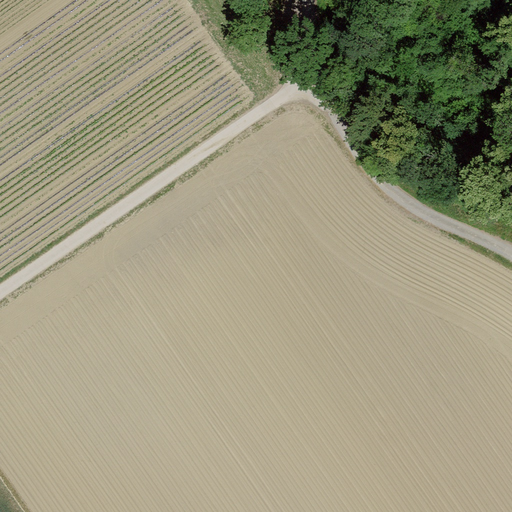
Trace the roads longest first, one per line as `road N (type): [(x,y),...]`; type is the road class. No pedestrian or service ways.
road 1 (track): [(0,295),(301,84)]
road 2 (track): [(301,84),(398,203),(511,260)]
